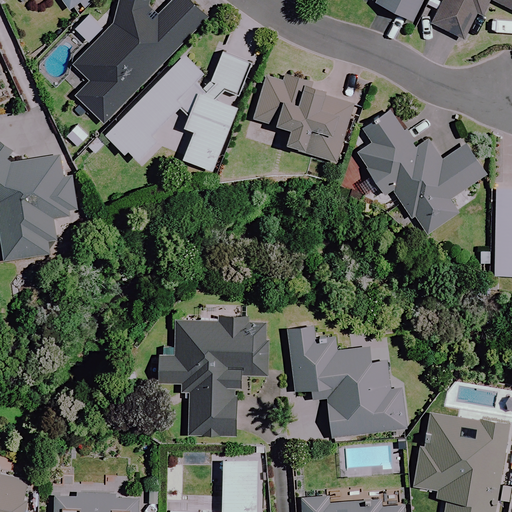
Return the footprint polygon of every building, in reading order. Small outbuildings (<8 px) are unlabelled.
[(32,0),(36,5),(42,0),(58,0),(67,12),(84,0),(32,0)] [(206,18),(187,0),(172,0),(160,13),(146,0),(125,0),(115,10),(121,16),(74,64),(90,80),(74,96),(102,124),(206,18)] [(366,0),(411,21),(421,0),(366,0)] [(511,0),(441,0),(430,23),(463,39),(476,14),(483,17),(491,0),(511,10),(511,0)] [(103,137),(124,157),(128,153),(137,161),(157,142),(151,136),(181,105),(176,100),(202,74),(183,55),(103,137)] [(247,66),(221,55),(210,84),(236,95),(247,66)] [(324,90),(267,73),(253,120),(289,131),(284,147),(334,163),(352,104),(322,95),(324,90)] [(235,109),(199,94),(185,129),(193,132),(182,160),(210,171),(235,109)] [(414,148),(387,111),(362,130),(371,142),(354,155),(384,195),(390,190),(425,236),(457,213),(448,201),(485,174),(462,144),(441,160),(425,139),(414,148)] [(75,149),(87,138),(75,124),(62,135),(75,149)] [(57,155),(25,161),(24,152),(14,153),(0,142),(0,249),(2,261),(49,254),(46,237),(55,236),(52,219),(74,215),(68,177),(61,178),(57,155)] [(511,189),(495,189),(491,275),(511,276),(511,189)] [(102,218),(89,197),(76,205),(89,226),(102,218)] [(265,319),(218,317),(217,322),(172,320),(170,356),(158,355),(157,384),(179,385),(178,394),(187,394),(185,435),(232,437),(234,390),(262,391),(265,319)] [(321,334),(320,324),(286,327),(293,391),(324,388),(329,438),(404,430),(399,384),(388,386),(386,360),(371,362),(368,329),(335,332),(321,334)] [(493,511),(509,424),(425,409),(412,487),(434,491),(431,505),(445,507),(444,511),(493,511)] [(254,511),(255,460),(220,460),(220,498),(194,498),(193,511),(254,511)] [(0,511),(24,511),(31,480),(0,473),(0,511)] [(327,504),(327,491),(298,493),(299,511),(402,511),(402,503),(363,506),(363,501),(327,504)] [(136,511),(137,496),(52,493),(50,511),(136,511)]
